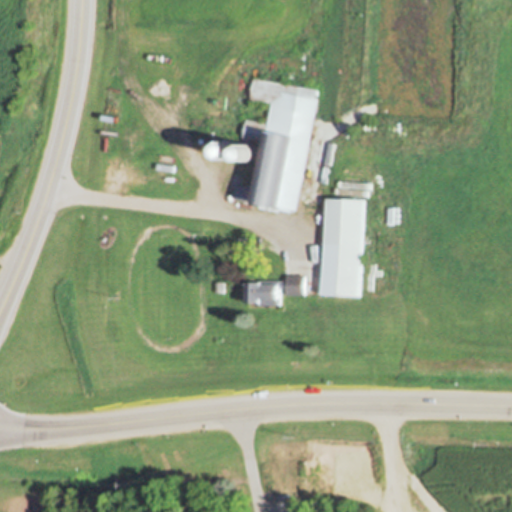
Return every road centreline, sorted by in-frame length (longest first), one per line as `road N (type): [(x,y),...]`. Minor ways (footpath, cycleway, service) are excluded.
road 1 (secondary): [(0,429),(110,432),(280,405),(511,405)]
road 2 (primary): [(0,314),(63,144),(81,0)]
